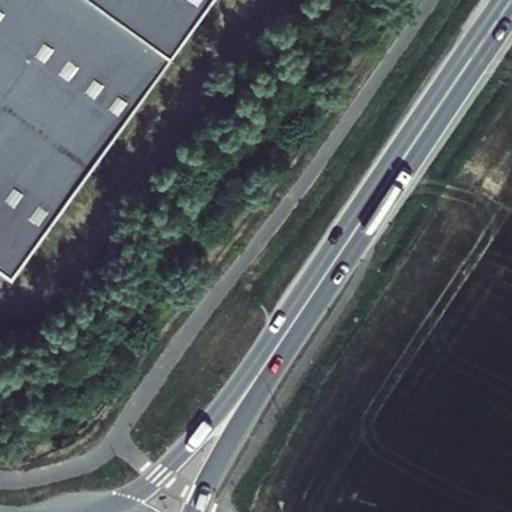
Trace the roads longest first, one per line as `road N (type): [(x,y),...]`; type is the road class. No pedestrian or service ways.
road 1 (primary): [(288,328),(511,0)]
road 2 (primary): [(288,328),(158,474),(93,511)]
road 3 (primary): [(193,511),(288,328)]
